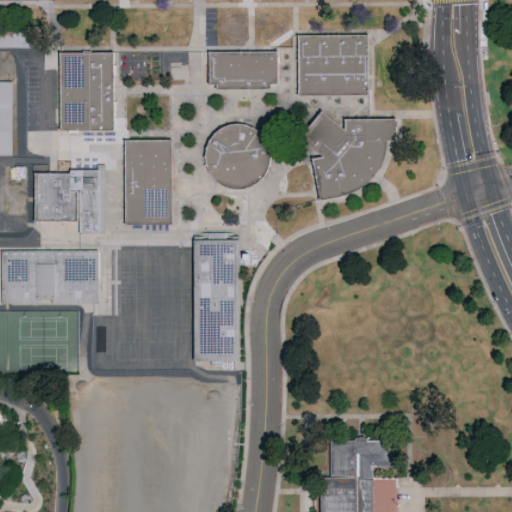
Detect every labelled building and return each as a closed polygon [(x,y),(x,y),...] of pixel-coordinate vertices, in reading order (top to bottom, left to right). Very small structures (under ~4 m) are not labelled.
[(0,26),(45,27),(45,49),(0,48),(0,26)] [(299,96),(299,37),(367,36),(367,96),(299,96)] [(279,84),(271,84),(271,90),(217,90),(217,84),(209,84),(209,52),(279,51),(279,84)] [(61,131),(60,55),(114,54),(115,130),(61,131)] [(14,156),(0,156),(0,82),(14,82),(14,156)] [(346,129),(346,121),(396,119),(396,140),(387,141),(386,154),(379,170),(368,184),(351,194),(321,200),(312,160),(324,157),(300,137),(322,110),(346,129)] [(245,188),(235,189),(225,187),(216,181),(209,173),(206,164),(205,154),(207,144),(213,135),(221,128),(231,124),(243,124),(253,128),(262,135),(268,144),(270,155),(269,166),(264,176),(255,184),(245,188)] [(126,226),(124,141),(171,140),(173,225),(126,226)] [(106,238),(75,238),(75,223),(33,223),(33,174),(70,173),(70,170),(106,170),(106,238)] [(194,364),(192,241),(239,240),(240,364),(194,364)] [(99,250),(99,303),(0,302),(1,250),(99,250)] [(328,437),(326,511),(371,511),(372,468),(393,468),(393,438),(328,437)] [(375,511),(396,511),(397,478),(376,478),(375,511)]
